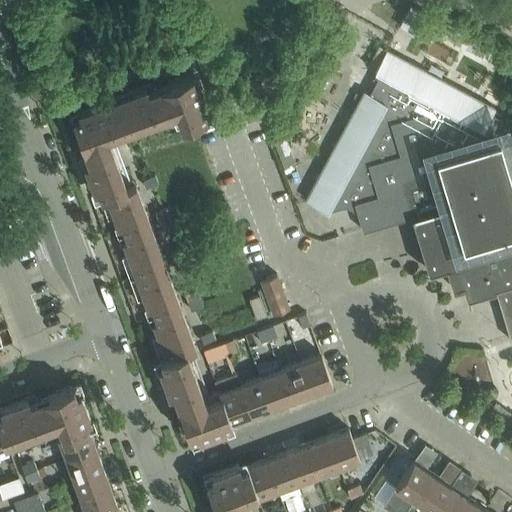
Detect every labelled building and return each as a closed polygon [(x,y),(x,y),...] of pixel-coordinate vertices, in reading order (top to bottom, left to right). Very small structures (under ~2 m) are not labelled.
[(483,129),(495,106),(386,48),(374,70),(380,87),(379,88),(375,95),(364,89),(305,198),(327,209),(354,201),(362,228),(411,214),(417,212),(409,186),(440,177),(436,162),(484,146),(481,138),(479,130),(483,129)] [(329,51),(324,61),(334,66),(339,56),(329,51)] [(180,124),(195,118),(206,114),(204,107),(208,106),(198,78),(193,79),(191,72),(147,88),(145,84),(77,109),(79,113),(72,116),(88,160),(83,162),(93,189),(98,188),(100,195),(105,194),(104,191),(125,184),(107,133),(174,108),(180,124)] [(283,127),(271,132),(284,166),(296,162),(290,147),(287,140),(285,132),(283,127)] [(440,177),(409,186),(417,212),(411,214),(428,269),(445,264),(452,287),(463,284),(466,295),(495,286),(471,204),(511,191),(511,179),(498,133),(481,138),(484,146),(436,162),(440,177)] [(155,173),(143,178),(146,186),(158,182),(155,173)] [(134,180),(125,184),(104,191),(105,194),(119,233),(149,221),(134,180)] [(511,191),(471,204),(495,286),(511,339),(511,338),(511,191)] [(167,206),(160,209),(155,211),(158,219),(170,214),(167,206)] [(173,222),(170,214),(158,219),(160,227),(173,222)] [(303,220),(301,222),(304,224),(307,227),(313,220),(307,215),(303,220)] [(165,263),(149,221),(119,233),(134,274),(165,263)] [(182,247),(175,250),(170,251),(173,260),(185,255),(182,247)] [(188,263),(185,255),(173,260),(175,268),(188,263)] [(180,304),(165,263),(134,274),(149,315),(180,304)] [(278,272),(275,273),(261,278),(273,312),(289,306),(278,272)] [(197,288),(190,291),(185,292),(188,300),(200,296),(197,288)] [(267,314),(260,293),(249,297),(256,318),(267,314)] [(203,304),(200,296),(188,300),(191,308),(203,304)] [(195,345),(180,304),(149,315),(164,354),(165,356),(186,348),(195,345)] [(306,311),(297,314),(301,326),(310,323),(306,311)] [(277,335),(272,323),(264,326),(269,338),(277,335)] [(269,338),(264,326),(256,329),(260,341),(269,338)] [(212,329),(205,332),(200,333),(203,341),(215,337),(212,329)] [(236,350),(231,338),(224,341),(228,352),(236,350)] [(228,352),(224,341),(203,348),(207,360),(228,352)] [(205,399),(186,348),(165,356),(164,354),(159,356),(162,363),(158,365),(168,392),(172,391),(188,435),(196,432),(197,437),(225,427),(223,422),(230,419),(221,394),(219,394),(205,399)] [(332,382),(321,352),(300,359),(311,389),(332,382)] [(311,389),(300,359),(280,367),(291,397),(311,389)] [(291,397),(280,367),(259,374),(271,404),(291,397)] [(235,371),(214,378),(219,394),(221,394),(230,419),(250,412),(239,382),(235,371)] [(271,404),(259,374),(239,382),(250,412),(271,404)] [(0,408),(1,410),(0,410),(0,427),(6,443),(7,442),(5,438),(56,419),(62,434),(57,435),(58,437),(88,425),(85,419),(90,417),(80,390),(75,391),(73,384),(28,400),(27,396),(0,405),(0,408)] [(95,445),(88,425),(58,437),(65,456),(95,445)] [(374,452),(366,431),(352,436),(349,427),(328,435),(339,465),(374,452)] [(339,465),(328,435),(307,442),(318,472),(339,465)] [(318,472),(307,442),(287,449),(298,479),(318,472)] [(102,465),(95,445),(65,456),(72,477),(102,465)] [(298,479),(287,449),(266,457),(277,487),(298,479)] [(277,487),(266,457),(245,464),(255,490),(254,491),(256,495),(277,487)] [(33,459),(21,463),(21,464),(24,472),(36,467),(33,459)] [(413,498),(431,471),(413,459),(395,485),(413,498)] [(246,511),(241,496),(254,491),(255,490),(245,464),(240,466),(238,462),(210,472),(212,476),(204,479),(216,511),(246,511)] [(110,486),(102,465),(72,477),(80,497),(110,486)] [(39,475),(36,467),(24,472),(27,480),(39,475)] [(429,511),(431,510),(449,483),(431,471),(413,498),(408,506),(416,511),(429,511)] [(5,481),(0,482),(0,490),(2,496),(10,493),(5,481)] [(358,483),(347,487),(350,496),(361,491),(358,483)] [(434,511),(455,511),(467,496),(449,483),(431,510),(434,511)] [(101,511),(117,506),(110,486),(80,497),(85,511),(101,511)] [(38,490),(32,492),(14,498),(18,511),(38,511),(44,510),(38,490)] [(481,511),(485,508),(467,496),(455,511),(481,511)]
